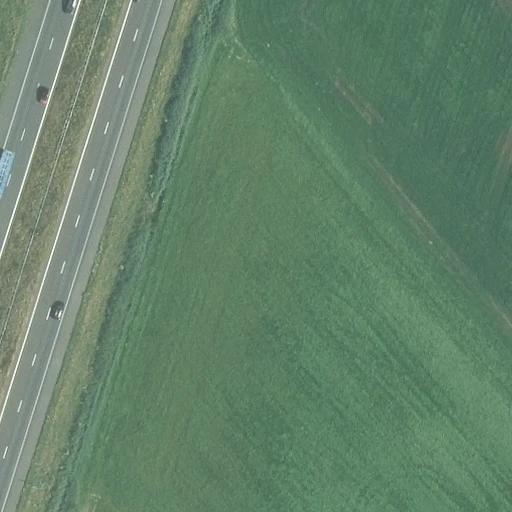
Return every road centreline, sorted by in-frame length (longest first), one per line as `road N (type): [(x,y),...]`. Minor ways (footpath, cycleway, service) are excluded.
road 1 (motorway): [(0,482),(150,0)]
road 2 (motorway): [(62,0),(0,200)]
